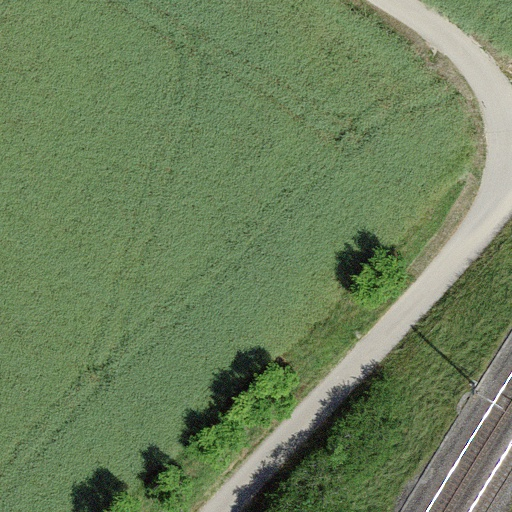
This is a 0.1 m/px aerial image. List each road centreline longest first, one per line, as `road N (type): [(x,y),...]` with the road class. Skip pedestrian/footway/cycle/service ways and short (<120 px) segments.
road 1 (track): [(500,202),(224,511)]
road 2 (track): [(394,0),(454,39),(489,84),(505,140),(500,202)]
